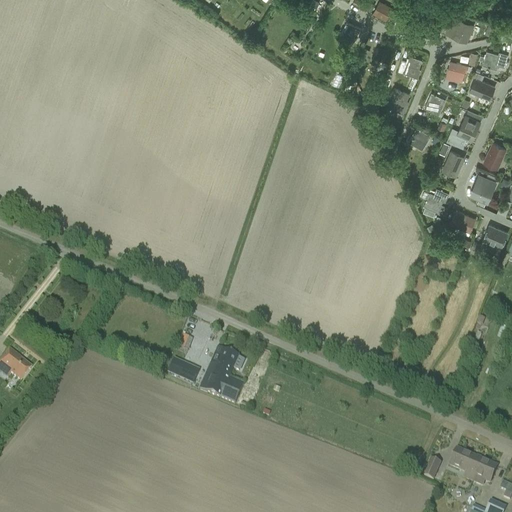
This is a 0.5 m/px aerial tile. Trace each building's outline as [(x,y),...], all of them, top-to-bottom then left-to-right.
[(315,0),(312,0),(310,5),(316,8),(319,2),(315,0)] [(366,1),(362,8),(367,10),(371,3),(366,1)] [(389,22),(396,11),(379,2),(373,13),(389,22)] [(449,12),(442,28),(448,30),(447,32),(465,40),(472,25),(453,17),(454,15),(449,12)] [(421,16),(417,28),(433,34),(438,23),(421,16)] [(341,33),(356,40),(361,29),(346,22),(341,33)] [(488,26),(485,32),(490,34),(493,28),(488,26)] [(371,62),(386,67),(390,54),(376,48),(371,62)] [(500,55),(486,51),(482,66),(497,70),(498,66),(504,68),(508,55),(501,53),(500,55)] [(410,56),(404,74),(412,76),(412,77),(413,77),(417,79),(420,70),(419,69),(422,60),(410,56)] [(349,61),(346,67),(353,70),(356,64),(349,61)] [(450,64),(446,78),(461,81),(464,72),(466,73),(468,66),(459,63),(458,65),(450,62),(450,64)] [(342,90),(345,77),(338,75),(335,88),(342,90)] [(475,79),(469,92),(489,100),(495,87),(475,79)] [(387,104),(393,107),(393,106),(398,108),(399,109),(399,108),(402,109),(404,103),(405,103),(408,95),(394,88),(388,103),(387,104)] [(425,108),(438,115),(445,101),(431,94),(425,108)] [(464,99),(461,106),(466,108),(469,101),(464,99)] [(472,140),(480,122),(465,115),(457,134),(472,140)] [(440,122),(437,130),(442,132),(446,125),(440,122)] [(422,150),(429,136),(417,128),(409,142),(422,150)] [(451,133),(447,142),(452,144),(456,135),(451,133)] [(497,169),(506,149),(493,143),(484,163),(497,169)] [(464,157),(451,151),(442,171),(456,177),(464,157)] [(486,201),(494,183),(479,176),(471,195),(486,201)] [(424,207),(427,208),(438,213),(443,199),(446,200),(449,193),(438,189),(436,188),(434,194),(430,193),(424,207)] [(476,219),(456,211),(450,224),(470,233),(476,219)] [(431,225),(426,228),(429,233),(434,230),(431,225)] [(489,225),(483,240),(501,248),(507,233),(489,225)] [(464,239),(462,245),(469,248),(472,242),(464,239)] [(474,241),(470,248),(477,251),(480,243),(474,241)] [(479,317),(476,324),(482,326),(484,320),(479,317)] [(176,345),(188,350),(192,339),(180,334),(176,345)] [(235,405),(239,395),(243,386),(228,379),(231,373),(238,356),(218,347),(214,356),(199,389),(235,405)] [(0,361),(0,365),(21,382),(31,368),(20,360),(20,359),(9,350),(0,361)] [(199,371),(174,359),(167,373),(192,385),(199,371)] [(456,469),(455,470),(464,474),(462,479),(473,484),(479,471),(468,466),(472,457),(457,450),(453,459),(450,466),(456,469)] [(489,483),(492,477),(496,467),(472,457),(468,466),(479,471),(473,484),(482,488),(485,481),(489,483)] [(431,459),(423,477),(432,481),(433,481),(441,464),(440,463),(431,459)] [(508,501),(509,498),(511,492),(511,488),(502,484),(496,496),(501,498),(499,501),(507,505),(509,501),(508,501)] [(490,502),(485,511),(503,511),(505,509),(490,502)]
